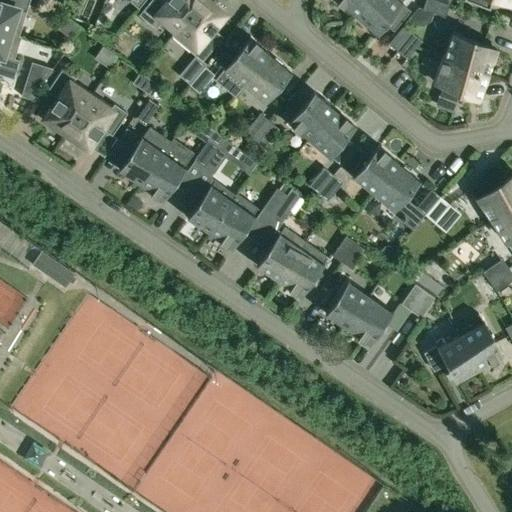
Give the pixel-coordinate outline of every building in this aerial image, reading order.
[(0,29),(9,32),(20,35),(30,0),(0,0),(0,2),(0,1),(0,29)] [(171,35),(172,36),(201,0),(150,0),(138,14),(155,28),(164,18),(176,29),(171,35)] [(218,6),(210,0),(201,0),(172,36),(202,61),(223,36),(213,29),(217,24),(215,23),(222,14),(216,8),(218,6)] [(336,0),(354,15),(366,0),(336,0)] [(366,0),(354,15),(376,33),(384,23),(393,31),(410,10),(401,2),(403,0),(366,0)] [(444,17),(449,5),(434,0),(425,0),(422,8),(444,17)] [(501,0),(511,3),(511,0),(465,0),(489,9),(492,0),(501,0)] [(388,44),(397,51),(413,33),(403,25),(388,44)] [(0,74),(14,79),(20,60),(15,59),(22,36),(20,35),(9,32),(0,29),(0,74)] [(452,32),(442,57),(488,74),(497,49),(452,32)] [(422,40),(413,33),(397,51),(407,59),(422,40)] [(225,68),(245,84),(270,54),(250,37),(227,64),(228,65),(225,68)] [(267,98),(290,71),(270,54),(245,84),(264,101),(267,98)] [(478,98),(488,74),(442,57),(433,81),(478,98)] [(33,97),(53,68),(32,62),(23,91),(33,97)] [(199,92),(214,74),(205,66),(189,84),(199,92)] [(65,134),(93,93),(73,80),(75,77),(62,68),(47,91),(57,98),(51,106),(53,108),(46,117),(53,122),(52,125),(65,134)] [(289,122),(309,138),(334,108),(315,91),(292,118),(292,119),(289,122)] [(93,93),(65,134),(78,143),(80,140),(87,145),(94,136),(96,137),(102,128),(112,135),(127,112),(114,103),(112,106),(93,93)] [(145,125),(159,105),(149,98),(135,118),(145,125)] [(331,152),(354,125),(334,108),(309,138),(329,155),(331,152)] [(245,131),(254,139),(269,120),(260,112),(245,131)] [(278,128),(269,120),(254,139),(263,146),(278,128)] [(119,169),(140,184),(171,140),(149,125),(119,169)] [(161,199),(194,152),(173,137),(171,140),(140,184),(161,199)] [(194,159),(204,166),(218,146),(208,139),(194,159)] [(354,176),(373,192),(399,162),(379,145),(356,173),(354,176)] [(214,173),(228,153),(218,146),(204,166),(214,173)] [(350,173),(365,155),(356,147),(341,165),(350,173)] [(396,206),(418,179),(399,162),(373,192),(393,209),(395,206),(396,206)] [(309,185),(318,193),(333,174),(324,167),(309,185)] [(511,173),(476,198),(491,220),(511,205),(511,173)] [(188,217),(209,232),(235,194),(214,179),(188,217)] [(263,207),(273,214),(286,194),(277,187),(263,207)] [(416,207),(425,215),(440,196),(431,189),(416,207)] [(209,232),(230,247),(258,207),(236,192),(235,194),(209,232)] [(296,201),(286,194),(273,214),(283,221),(296,201)] [(434,222),(450,204),(440,196),(425,215),(434,222)] [(511,236),(511,205),(491,220),(505,241),(511,236)] [(277,236),(257,265),(278,280),(301,248),(305,240),(284,226),(279,233),(277,236)] [(332,255),(342,262),(355,242),(346,236),(332,255)] [(301,248),(278,280),(299,295),(320,266),(319,266),(322,262),(327,255),(305,240),(301,248)] [(365,249),(355,242),(342,262),(352,269),(365,249)] [(74,273),(67,268),(41,250),(31,264),(65,287),(74,273)] [(369,251),(358,269),(371,276),(381,258),(369,251)] [(482,271),(489,281),(509,268),(502,258),(482,271)] [(424,285),(436,294),(442,286),(429,277),(424,285)] [(346,284),(326,313),(347,328),(369,296),(348,281),(346,284)] [(414,284),(401,303),(411,310),(424,290),(414,284)] [(434,297),(424,290),(411,310),(421,317),(434,297)] [(369,296),(347,328),(368,343),(388,314),(390,310),(369,296)] [(478,313),(456,325),(460,333),(479,368),(502,355),(485,324),(484,324),(478,313)] [(437,345),(425,352),(434,370),(447,363),(456,380),(479,368),(460,333),(437,345)] [(369,368),(389,387),(409,365),(388,347),(369,368)]
